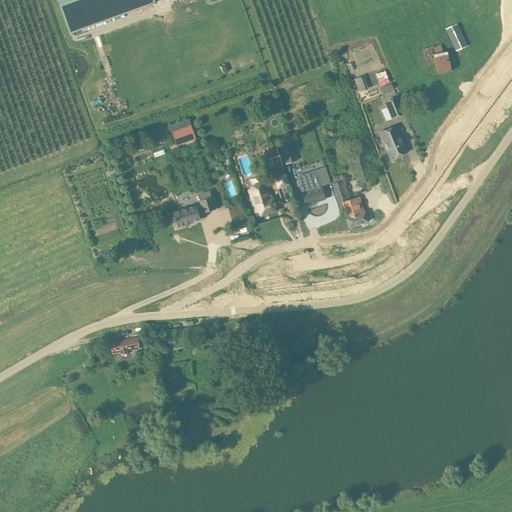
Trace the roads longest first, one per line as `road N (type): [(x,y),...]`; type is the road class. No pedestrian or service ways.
road 1 (unclassified): [(122,320),(309,305),(386,287),(434,244),(483,174)]
road 2 (residential): [(483,174),(471,174),(371,252),(295,268)]
road 3 (residential): [(511,99),(421,175),(412,156)]
road 4 (unclassified): [(0,376),(122,320)]
